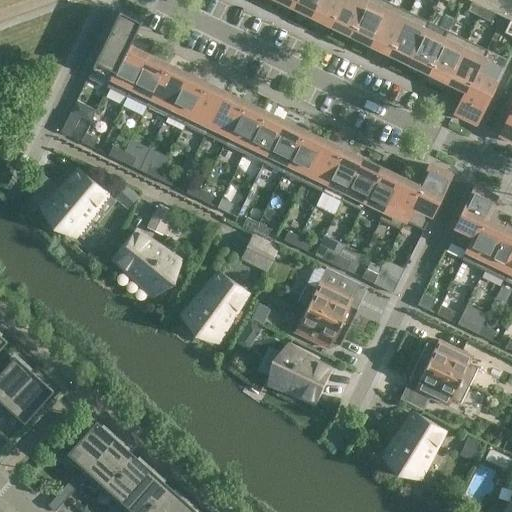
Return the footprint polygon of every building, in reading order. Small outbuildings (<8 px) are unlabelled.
[(310,15),(317,0),(293,0),(291,5),(310,15)] [(330,25),(342,0),(317,0),(310,15),(330,25)] [(350,34),(366,0),(342,0),(330,25),(350,34)] [(369,44),(389,3),(383,0),(366,0),(350,34),(369,44)] [(478,17),(483,7),(471,2),(467,11),(478,17)] [(389,53),(408,12),(389,3),(369,44),(389,53)] [(490,22),(495,13),(483,7),(478,17),(490,22)] [(127,46),(128,47),(140,23),(119,12),(91,69),(111,79),(127,46)] [(408,62),(428,22),(408,12),(389,53),(408,62)] [(428,72),(447,31),(428,22),(408,62),(428,72)] [(447,81),(467,40),(447,31),(428,72),(447,81)] [(466,91),(486,50),(467,40),(447,81),(465,90),(466,91)] [(127,97),(147,56),(128,47),(127,46),(111,79),(130,88),(126,96),(127,97)] [(475,123),(494,83),(476,74),(488,50),(486,50),(466,91),(465,90),(455,112),(454,111),(454,113),(475,123)] [(146,106),(166,65),(147,56),(127,97),(146,106)] [(166,116),(186,75),(166,65),(146,106),(166,116)] [(185,125),(205,84),(186,75),(166,116),(185,125)] [(204,135),(224,94),(205,84),(185,125),(204,135)] [(224,144),(244,103),(224,94),(204,135),(224,144)] [(243,153),(263,112),(244,103),(224,144),(243,153)] [(511,108),(499,135),(511,140),(511,108)] [(70,135),(79,116),(70,112),(61,131),(70,135)] [(263,163),(283,122),(263,112),(243,153),(263,163)] [(283,173),(303,131),(283,122),(263,163),(283,173)] [(302,182),(322,141),(303,131),(283,173),(302,182)] [(321,191),(341,150),(322,141),(302,182),(321,191)] [(113,146),(108,155),(120,160),(124,152),(113,146)] [(341,201),(361,160),(341,150),(321,191),(341,201)] [(136,157),(124,152),(120,160),(132,166),(136,157)] [(361,210),(380,169),(361,160),(341,201),(361,210)] [(159,179),(163,170),(151,165),(147,174),(159,179)] [(450,175),(429,165),(418,188),(419,188),(399,229),(401,230),(405,221),(423,230),(450,175)] [(380,220),(400,179),(380,169),(361,210),(362,211),(366,202),(383,210),(379,219),(380,220)] [(175,176),(163,170),(159,179),(171,185),(175,176)] [(104,193),(79,172),(70,182),(67,180),(55,195),(56,195),(44,209),(73,234),(74,232),(72,230),(104,193)] [(419,188),(418,188),(400,179),(380,220),(399,229),(419,188)] [(198,198),(202,189),(190,183),(186,192),(198,198)] [(126,185),(114,198),(127,210),(139,196),(126,185)] [(482,219),(484,219),(495,197),(474,187),(448,242),(466,251),(462,259),(463,260),(482,219)] [(214,195),(202,189),(198,198),(209,204),(214,195)] [(221,198),(217,207),(229,213),(233,204),(221,198)] [(174,212),(158,203),(146,227),(162,235),(174,212)] [(254,232),(258,223),(246,217),(242,226),(254,232)] [(483,270),(503,229),(484,219),(482,219),(463,260),(483,270)] [(270,229),(258,223),(254,232),(265,237),(270,229)] [(504,280),(511,262),(511,233),(503,229),(483,270),(504,280)] [(288,231),(284,240),(295,245),(300,237),(288,231)] [(147,241),(136,232),(115,258),(153,288),(151,290),(153,292),(177,262),(148,239),(147,241)] [(277,246),(252,234),(241,258),(266,270),(277,246)] [(311,242),(300,237),(295,245),(307,251),(311,242)] [(334,264),(338,255),(327,250),(322,259),(334,264)] [(350,261),(338,255),(334,264),(346,270),(350,261)] [(358,309),(349,305),(359,284),(326,267),(315,289),(306,284),(297,302),(350,328),(350,326),(349,326),(358,309)] [(366,269),(362,278),(373,283),(377,274),(366,269)] [(245,294),(218,274),(208,288),(206,287),(184,317),(214,339),(216,337),(214,336),(245,294)] [(386,275),(380,287),(392,293),(398,281),(386,275)] [(435,298),(423,293),(417,305),(429,310),(435,298)] [(349,329),(350,328),(297,302),(297,303),(306,307),(294,332),(328,348),(332,341),(340,345),(348,328),(349,329)] [(270,309),(258,303),(250,318),(262,324),(270,309)] [(441,305),(436,314),(450,321),(454,312),(441,305)] [(478,334),(482,325),(468,318),(464,327),(478,334)] [(246,325),(235,343),(247,350),(258,333),(246,325)] [(495,331),(482,325),(478,334),(491,340),(495,331)] [(417,359),(416,360),(469,385),(477,367),(468,363),(472,356),(438,340),(434,347),(426,342),(417,359)] [(317,361),(287,347),(270,382),(272,383),(273,381),(314,400),(328,370),(315,364),(317,361)] [(0,399),(5,404),(33,373),(14,356),(0,371),(0,399)] [(469,385),(416,360),(416,361),(408,378),(417,382),(414,389),(408,401),(422,408),(428,396),(448,406),(451,399),(460,403),(469,385)] [(33,373),(5,404),(22,420),(24,421),(52,390),(33,373)] [(416,473),(442,432),(413,414),(406,426),(404,425),(384,456),(417,477),(418,474),(416,473)] [(86,468),(114,437),(95,421),(67,452),(69,454),(69,453),(86,468)] [(484,444),(468,436),(459,455),(474,463),(484,444)] [(104,485),(132,453),(114,437),(86,468),(104,485)] [(122,501),(150,470),(132,453),(104,485),(122,501)] [(134,511),(144,511),(168,486),(150,470),(122,501),(134,511)] [(78,471),(64,487),(71,493),(85,477),(78,471)] [(176,511),(186,502),(168,486),(144,511),(176,511)] [(71,493),(64,487),(48,505),(55,511),(71,493)] [(197,511),(186,502),(176,511),(197,511)] [(114,503),(105,511),(118,511),(121,509),(114,503)]
